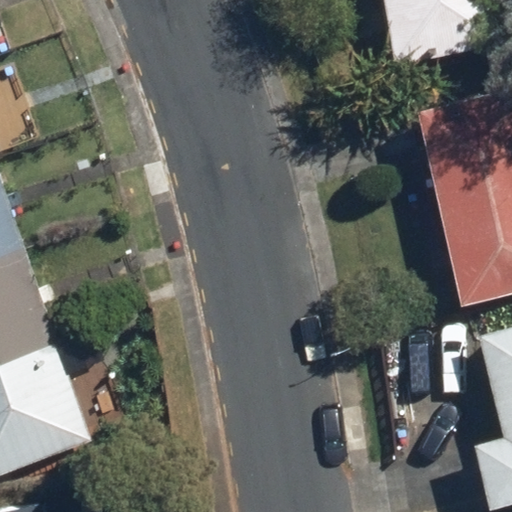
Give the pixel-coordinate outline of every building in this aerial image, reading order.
[(382,0),(392,53),(501,34),(495,0),(382,0)] [(511,78),(416,100),(459,298),(511,287),(511,78)] [(0,479),(101,444),(0,153),(0,479)] [(511,316),(480,324),(504,427),(474,433),(490,500),(511,495),(511,316)] [(0,511),(52,511),(50,493),(0,497),(0,511)]
